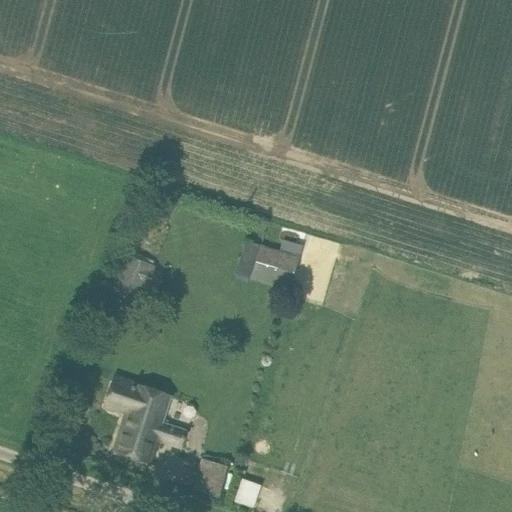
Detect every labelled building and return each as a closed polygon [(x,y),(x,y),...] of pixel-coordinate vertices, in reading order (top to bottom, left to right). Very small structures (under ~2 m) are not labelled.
[(298,257),(260,246),(251,277),(289,288),(298,257)] [(152,270),(125,259),(111,290),(138,302),(152,270)] [(170,398),(135,386),(132,385),(132,387),(115,381),(107,403),(127,409),(113,451),(149,463),(157,439),(181,447),(186,430),(162,423),(170,398)] [(225,466),(202,459),(194,490),(217,497),(225,466)] [(241,477),(236,501),(255,505),(260,481),(241,477)]
